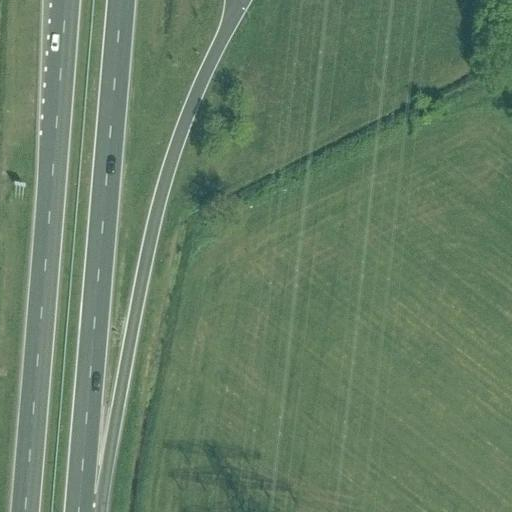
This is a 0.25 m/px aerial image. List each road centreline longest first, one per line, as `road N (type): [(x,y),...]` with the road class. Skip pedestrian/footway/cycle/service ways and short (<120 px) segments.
road 1 (trunk): [(65,0),(25,511)]
road 2 (trunk): [(82,479),(104,456),(177,142),(231,25)]
road 3 (trunk): [(82,479),(120,0)]
